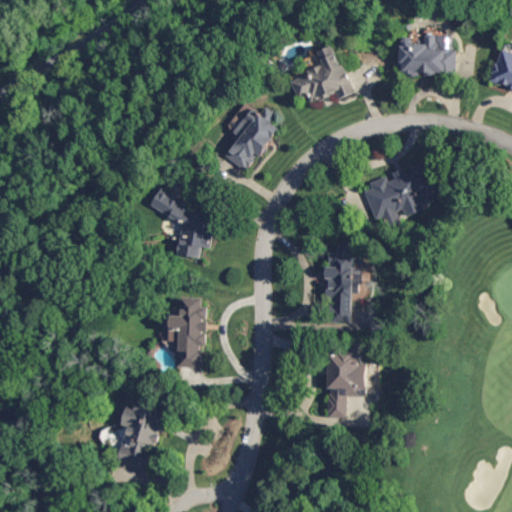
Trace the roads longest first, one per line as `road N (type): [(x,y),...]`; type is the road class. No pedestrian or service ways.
road 1 (residential): [(511,143),(453,124),(373,128),(326,150),(292,186),(267,250),(265,361),(244,477),(210,511)]
road 2 (secondary): [(0,99),(153,0)]
